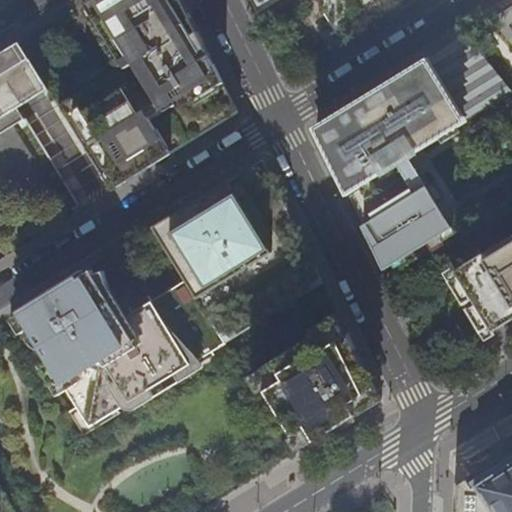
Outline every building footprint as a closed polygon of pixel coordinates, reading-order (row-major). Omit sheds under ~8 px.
[(152,161),(239,108),(184,0),(93,0),(116,37),(107,43),(113,51),(116,49),(124,62),(113,69),(116,74),(98,86),(93,79),(58,101),(112,187),(152,161)] [(252,0),(257,10),(274,0),(318,0),(345,44),(389,17),(418,0),(417,0),(252,0)] [(511,4),(490,18),(511,45),(511,4)] [(330,114),(313,124),(321,140),(346,192),(511,92),(511,91),(465,33),(454,39),(430,54),(390,78),(357,97),(330,114)] [(0,131),(25,116),(17,104),(48,85),(19,40),(0,51),(0,131)] [(175,208),(153,222),(187,276),(225,339),(321,280),(312,262),(269,174),(260,155),(236,170),(207,188),(175,208)] [(428,185),(363,226),(368,237),(377,255),(385,270),(453,227),(437,200),(442,197),(434,183),(429,186),(428,185)] [(450,259),(495,332),(511,321),(511,244),(508,247),(497,230),(450,259)] [(40,293),(9,313),(27,342),(32,346),(36,348),(44,352),(86,419),(114,402),(118,407),(171,373),(168,369),(208,344),(212,352),(214,351),(212,347),(225,339),(187,276),(172,286),(175,290),(169,293),(156,301),(153,297),(121,317),(113,304),(116,302),(90,261),(80,268),(40,293)] [(357,417),(381,402),(366,372),(341,321),(256,374),(302,451),(312,445),(357,417)] [(511,511),(511,461),(474,486),(464,472),(451,481),(449,511),(511,511)] [(0,511),(15,511),(0,487),(0,511)]
